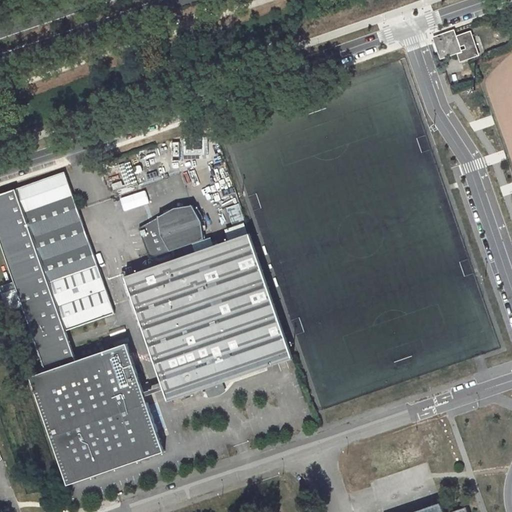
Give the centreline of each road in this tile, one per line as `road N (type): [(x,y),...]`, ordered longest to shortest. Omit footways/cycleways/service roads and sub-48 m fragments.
road 1 (unclassified): [(0,170),(406,28)]
road 2 (unclassified): [(127,511),(434,405)]
road 3 (residential): [(511,289),(467,160),(433,109),(406,28)]
road 4 (primary): [(0,60),(178,0)]
